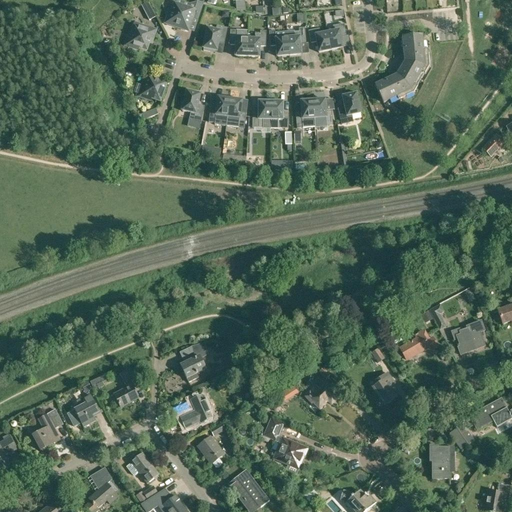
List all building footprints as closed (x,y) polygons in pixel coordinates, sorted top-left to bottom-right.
[(165,24),(188,31),(192,18),(198,20),(203,4),(197,2),(190,4),(178,0),(177,0),(176,3),(175,2),(174,4),(171,12),(169,11),(165,24)] [(236,9),(245,9),(244,1),(244,0),(232,0),(233,2),(236,1),(236,9)] [(141,6),(149,21),(155,17),(147,2),(143,5),(141,6)] [(138,48),(146,50),(149,39),(152,40),(155,31),(135,24),(130,37),(128,37),(124,46),(137,50),(138,48)] [(327,33),(330,51),(350,47),(347,36),(346,37),(343,24),(332,27),(333,32),(327,33)] [(203,51),(210,53),(211,51),(216,52),(218,43),(224,44),(227,29),(216,26),(215,31),(206,29),(202,49),(203,49),(203,51)] [(287,39),(288,56),(300,55),(300,44),(306,44),(304,28),(298,29),(298,32),(293,32),(294,38),(287,39)] [(316,43),(318,53),(330,51),(327,33),(320,35),(319,29),(308,31),(310,44),(316,43)] [(247,40),(248,40),(248,31),(236,30),(236,31),(230,31),(229,46),(235,46),(234,57),(246,57),(247,40)] [(254,40),(248,40),(247,40),(246,57),(259,58),(259,47),(265,47),(266,32),(260,31),(259,34),(254,34),(254,40)] [(276,46),(276,57),(288,56),(287,39),(275,40),(274,31),(268,32),(270,47),(276,46)] [(374,86),(383,104),(396,98),(398,101),(413,94),(428,67),(427,50),(423,51),(422,36),(402,38),(404,62),(396,75),(374,86)] [(150,98),(159,102),(166,84),(154,80),(155,77),(146,74),(138,97),(149,101),(150,98)] [(195,92),(187,90),(187,92),(186,92),(181,111),(190,113),(187,127),(199,130),(204,107),(197,105),(200,95),(194,94),(195,92)] [(337,109),(341,126),(353,123),(351,116),(360,114),(355,94),(354,92),(347,94),(347,96),(342,97),(344,108),(337,109)] [(215,126),(226,127),(229,98),(221,97),(221,99),(217,98),(216,109),(210,108),(208,123),(214,124),(215,124),(215,126)] [(226,127),(238,128),(239,124),(244,125),(246,113),(240,112),(241,101),(237,101),(238,99),(229,98),(226,127)] [(312,99),(314,119),(320,118),(321,124),(326,124),(326,127),(332,126),(331,111),(325,111),(324,100),(320,100),(320,98),(312,99)] [(314,119),(312,99),(304,100),(304,102),(300,102),(301,113),(295,113),(296,129),(314,128),(314,119)] [(263,129),(270,129),(270,101),(262,100),(262,103),(258,102),(258,113),(252,113),(252,128),(263,128),(263,129)] [(270,129),(288,129),(288,114),(282,114),(282,103),(278,103),(278,101),(270,101),(270,129)] [(140,115),(142,121),(157,115),(155,109),(140,115)] [(504,143),(495,135),(482,149),(490,157),(504,143)] [(223,155),(222,160),(222,161),(233,162),(245,164),(246,157),(223,155)] [(470,290),(464,293),(469,303),(475,300),(470,290)] [(497,311),(502,325),(511,321),(511,300),(508,302),(510,306),(497,311)] [(433,319),(439,331),(446,327),(440,315),(444,313),(440,305),(429,311),(428,312),(432,320),(433,319)] [(425,324),(432,320),(428,312),(418,317),(421,323),(424,322),(425,324)] [(457,347),(460,356),(475,350),(483,347),(478,334),(485,331),(482,321),(466,326),(468,333),(461,336),(458,330),(451,332),(455,340),(457,339),(460,346),(457,347)] [(399,349),(406,360),(418,353),(418,355),(429,348),(431,352),(438,348),(432,337),(429,339),(424,330),(414,336),(416,339),(399,349)] [(389,341),(392,346),(402,341),(399,335),(389,341)] [(193,353),(196,359),(180,366),(188,383),(198,378),(197,374),(206,370),(200,359),(208,355),(206,351),(204,344),(192,347),(193,353)] [(371,354),(378,364),(385,359),(378,349),(371,354)] [(393,355),(397,361),(402,358),(398,352),(393,355)] [(237,367),(236,358),(221,360),(222,369),(237,367)] [(318,373),(325,380),(331,375),(324,367),(318,373)] [(114,395),(120,408),(138,399),(133,388),(138,385),(130,369),(120,374),(127,388),(114,395)] [(373,389),(384,406),(387,404),(390,404),(392,402),(393,400),(395,399),(391,392),(397,388),(389,377),(386,373),(374,381),(377,386),(373,389)] [(312,404),(318,410),(327,402),(331,406),(339,398),(325,384),(312,396),(308,392),(303,397),(311,405),(312,404)] [(298,393),(293,385),(279,394),(284,402),(298,393)] [(74,411),(84,428),(95,422),(92,416),(99,412),(90,395),(82,399),(77,402),(80,408),(74,411)] [(180,418),(185,430),(200,423),(200,424),(212,418),(202,396),(190,401),(195,412),(180,418)] [(454,426),(458,431),(467,426),(469,429),(474,426),(476,430),(493,421),(497,427),(511,419),(509,414),(501,399),(469,417),(470,417),(464,420),(454,426)] [(32,436),(40,451),(60,441),(54,430),(63,425),(55,410),(50,413),(51,413),(38,420),(44,430),(32,436)] [(285,472),(296,476),(307,450),(282,439),(279,438),(284,424),(271,418),(263,437),(280,444),(274,459),(288,465),(285,472)] [(209,431),(213,437),(226,430),(222,423),(209,431)] [(511,426),(501,431),(504,437),(511,433),(511,426)] [(427,430),(429,440),(435,439),(433,428),(427,430)] [(457,446),(464,441),(456,429),(449,434),(457,446)] [(465,433),(461,436),(468,445),(474,441),(467,431),(465,433)] [(0,472),(10,467),(4,456),(16,450),(9,438),(0,443),(0,472)] [(212,464),(215,468),(217,469),(218,469),(221,466),(222,465),(222,463),(219,459),(224,455),(210,438),(197,447),(211,465),(212,464)] [(57,450),(62,461),(75,455),(69,444),(57,450)] [(432,463),(432,481),(442,481),(442,480),(448,480),(447,466),(450,466),(450,459),(454,459),(454,449),(437,449),(437,447),(430,447),(430,463),(432,463)] [(139,474),(147,484),(159,475),(142,454),(130,463),(131,464),(127,467),(133,476),(135,476),(139,474)] [(227,485),(247,511),(255,511),(269,502),(246,471),(227,485)] [(85,507),(88,511),(96,511),(98,511),(97,509),(107,501),(110,505),(119,497),(107,484),(106,484),(112,480),(109,475),(103,479),(99,472),(90,477),(99,491),(89,500),(91,502),(85,507)] [(485,511),(487,511),(500,511),(502,498),(509,499),(511,487),(499,485),(498,493),(483,491),(481,500),(486,501),(485,511)] [(142,493),(147,500),(157,493),(153,486),(142,493)] [(141,504),(147,500),(142,493),(142,492),(136,496),(141,504)] [(345,502),(353,511),(366,511),(376,504),(369,496),(366,499),(359,492),(353,497),(351,494),(343,492),(340,500),(345,502)] [(163,506),(163,507),(166,511),(187,511),(175,497),(165,504),(163,506)] [(264,511),(266,511),(275,507),(273,502),(263,508),(264,511)] [(41,511),(74,511),(69,505),(61,511),(54,503),(41,511)]
